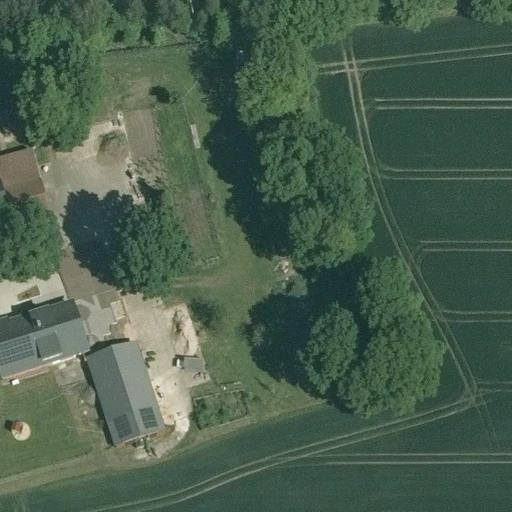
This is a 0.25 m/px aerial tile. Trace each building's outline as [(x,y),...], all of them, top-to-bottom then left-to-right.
[(33,153),(0,162),(0,183),(11,227),(49,217),(33,153)] [(0,230),(11,227),(0,183),(0,230)] [(156,221),(129,230),(138,259),(165,250),(156,221)] [(120,315),(95,241),(52,255),(71,311),(77,331),(116,451),(165,435),(125,314),(120,315)] [(52,316),(9,330),(8,326),(0,328),(0,373),(3,381),(67,361),(59,337),(77,331),(71,311),(53,317),(52,316)]
